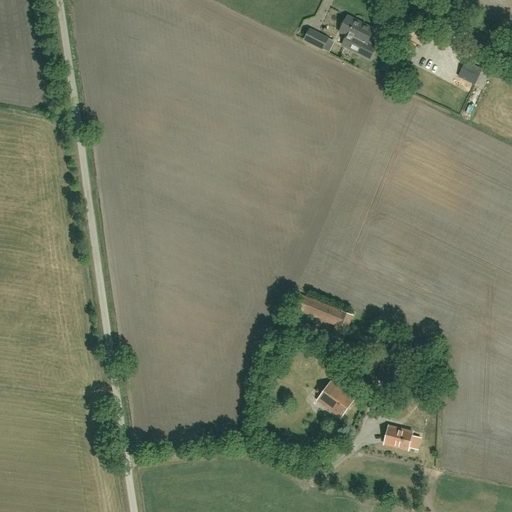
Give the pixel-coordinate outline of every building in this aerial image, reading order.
[(370,59),(376,47),(367,42),(370,37),(371,38),(373,37),(375,33),(375,31),(373,31),(374,29),(348,16),(339,32),(347,36),(342,45),(370,59)] [(424,48),(432,33),(410,21),(402,36),(424,48)] [(305,40),(311,43),(322,49),(328,38),(310,29),(305,40)] [(448,82),(461,53),(442,44),(429,73),(448,82)] [(398,78),(407,61),(389,52),(381,70),(398,78)] [(475,85),(483,69),(465,61),(458,77),(459,78),(458,81),(463,83),(464,80),(475,85)] [(352,316),(301,296),(296,309),(337,326),(333,336),(342,340),(352,316)] [(398,385),(405,356),(393,352),(385,382),(398,385)] [(369,388),(381,361),(375,359),(364,386),(369,388)] [(350,404),(354,399),(331,382),(327,388),(324,386),(321,386),(321,388),(320,390),(318,390),(319,393),(322,395),(318,401),(341,417),(345,412),(346,413),(352,406),(350,404)] [(439,393),(439,382),(424,382),(424,393),(439,393)] [(388,427),(384,444),(409,450),(413,433),(388,427)]
